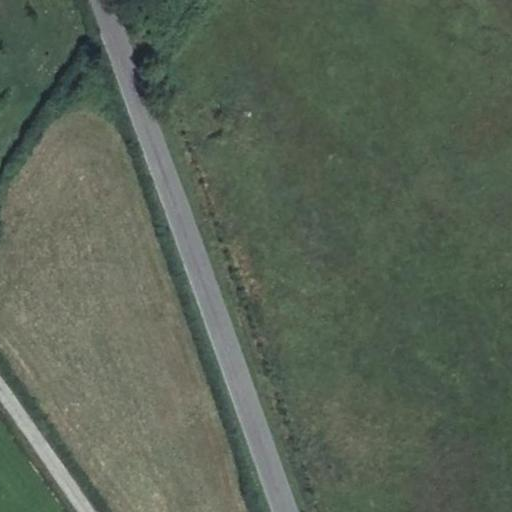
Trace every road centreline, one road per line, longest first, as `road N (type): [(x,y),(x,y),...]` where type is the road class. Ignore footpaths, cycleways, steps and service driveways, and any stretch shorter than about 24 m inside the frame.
road 1 (tertiary): [(96,0),(283,511)]
road 2 (unclassified): [(0,391),(84,511)]
